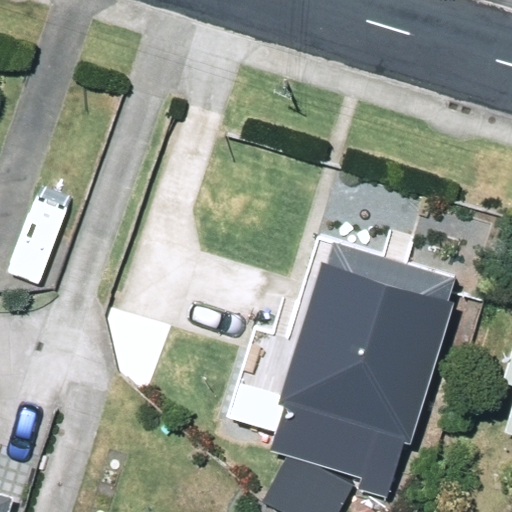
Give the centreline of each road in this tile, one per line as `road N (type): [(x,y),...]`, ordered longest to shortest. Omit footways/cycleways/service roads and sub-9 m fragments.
road 1 (unknown): [(51,511),(85,385),(73,312),(77,284),(180,0)]
road 2 (residential): [(511,68),(288,0)]
